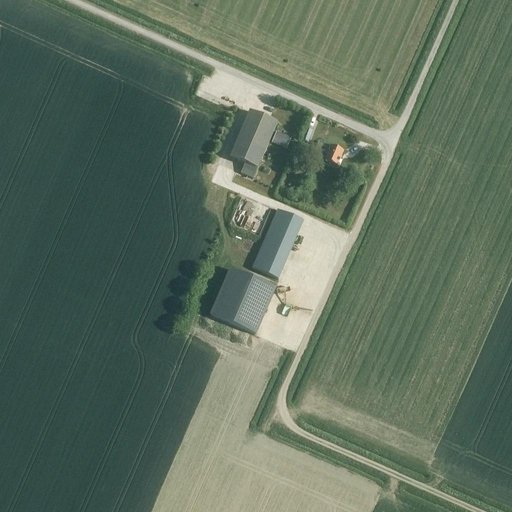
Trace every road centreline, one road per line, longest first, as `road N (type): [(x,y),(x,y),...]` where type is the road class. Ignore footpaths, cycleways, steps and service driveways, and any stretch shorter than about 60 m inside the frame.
road 1 (unclassified): [(397,134),(382,137),(67,0)]
road 2 (unclassified): [(397,134),(456,0)]
